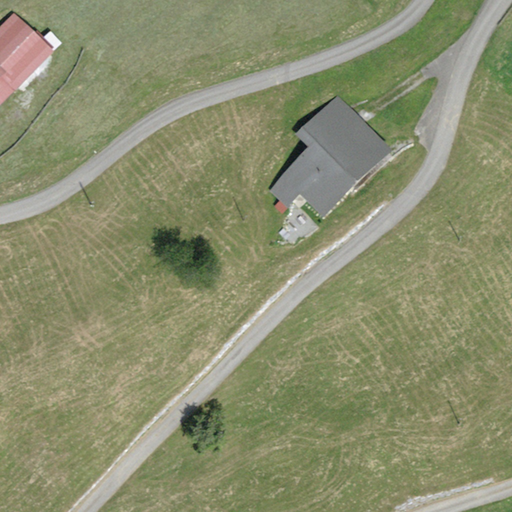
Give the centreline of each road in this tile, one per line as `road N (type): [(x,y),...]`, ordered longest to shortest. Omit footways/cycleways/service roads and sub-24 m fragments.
road 1 (track): [(501,0),(465,58),(448,130),(423,182),(393,217),(305,285),(86,511)]
road 2 (track): [(0,219),(87,176),(152,121),(368,42),(423,0)]
